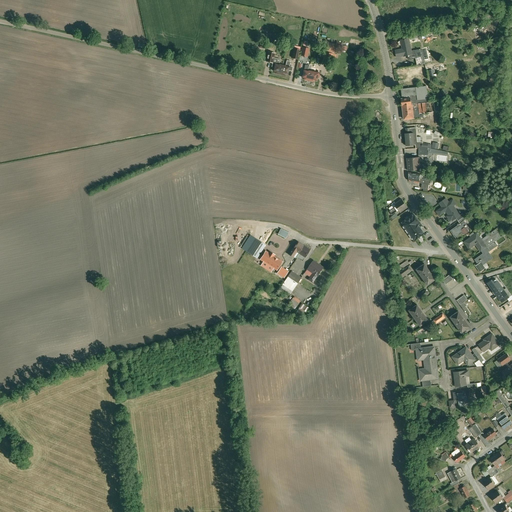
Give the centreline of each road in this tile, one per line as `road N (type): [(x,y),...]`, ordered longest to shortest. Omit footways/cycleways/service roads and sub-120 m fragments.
road 1 (unclassified): [(391,96),(317,91),(0,22)]
road 2 (tertiary): [(450,253),(403,186),(391,96)]
road 3 (residential): [(450,253),(313,242)]
